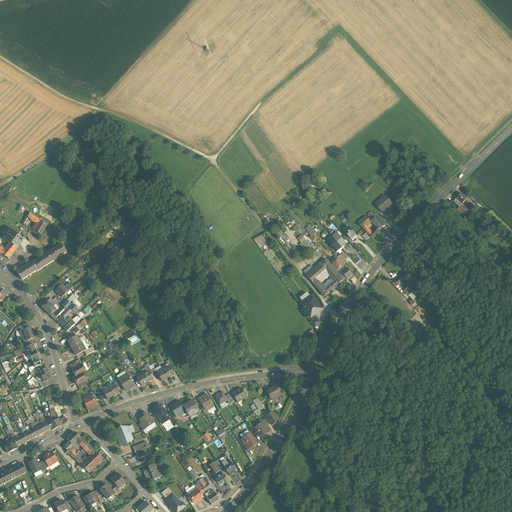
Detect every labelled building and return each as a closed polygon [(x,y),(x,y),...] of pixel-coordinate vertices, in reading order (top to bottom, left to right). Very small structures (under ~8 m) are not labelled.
[(365,190),(367,191),(373,184),(372,183),(368,187),(367,187),(365,190)] [(465,196),(464,197),(462,194),(454,202),(459,207),(467,200),(465,198),(466,197),(465,196)] [(385,196),(376,205),(382,212),(388,207),(387,207),(392,203),(385,196)] [(459,207),(457,210),(465,218),(473,210),(477,214),(479,212),(467,200),(459,207)] [(372,233),(366,226),(372,221),(377,216),(375,214),(374,216),(371,212),(359,223),(370,236),(372,233)] [(30,213),(28,217),(38,224),(40,221),(41,219),(30,213)] [(385,225),(377,216),(372,221),(377,227),(379,230),(380,229),(385,225)] [(295,233),(298,231),(301,234),(304,232),(294,220),(288,224),(295,233)] [(47,226),(40,222),(40,221),(38,224),(34,231),(41,235),(47,226)] [(356,235),(349,227),(344,232),(351,240),(356,235)] [(372,233),(370,236),(372,239),(380,230),(380,229),(379,230),(377,227),(372,233)] [(6,233),(14,239),(18,234),(9,228),(6,233)] [(278,233),(288,249),(292,247),(282,231),(278,233)] [(14,239),(6,233),(2,238),(11,244),(11,243),(14,239)] [(370,237),(366,233),(362,236),(366,241),(370,237)] [(346,244),(338,234),(333,238),(341,248),(346,244)] [(309,244),(304,237),(299,241),(305,248),(309,244)] [(341,248),(333,238),(328,242),(337,252),(341,248)] [(127,246),(122,241),(115,247),(115,248),(108,254),(113,259),(127,246)] [(0,246),(0,254),(8,259),(17,248),(11,243),(11,244),(9,247),(8,246),(6,248),(2,245),(0,246)] [(61,244),(47,254),(52,262),(66,252),(61,244)] [(265,253),(270,260),(275,256),(271,249),(265,253)] [(47,254),(32,263),(36,270),(37,271),(52,262),(47,254)] [(357,256),(353,260),(357,264),(361,260),(357,256)] [(326,259),(319,265),(320,265),(329,276),(337,286),(338,285),(343,280),(344,280),(326,259)] [(344,265),(339,259),(338,261),(334,261),(334,264),(332,265),(337,271),(340,268),(344,265)] [(31,263),(17,272),(22,280),(36,270),(32,263),(31,263)] [(311,272),(307,276),(313,284),(322,277),(326,273),(320,265),(314,270),(311,272)] [(353,275),(347,268),(343,272),(342,273),(348,280),(353,275)] [(405,280),(400,275),(397,277),(395,278),(396,278),(393,281),(397,285),(399,287),(403,283),(405,280)] [(326,290),(321,283),(324,280),(322,277),(313,284),(324,297),(325,297),(329,293),(337,286),(334,282),(326,290)] [(69,283),(66,286),(64,288),(68,292),(73,287),(69,283)] [(61,285),(55,291),(61,298),(65,295),(68,292),(64,288),(61,285)] [(415,290),(410,285),(408,288),(404,292),(409,296),(415,290)] [(8,294),(3,289),(0,293),(0,294),(4,298),(8,294)] [(322,309),(313,297),(310,297),(307,294),(305,295),(308,298),(303,302),(303,305),(306,308),(304,309),(311,318),(322,309)] [(58,302),(57,303),(59,305),(67,297),(65,295),(61,298),(62,298),(60,300),(58,302)] [(58,311),(55,314),(54,313),(51,316),(56,321),(76,300),(72,296),(62,306),(63,308),(62,309),(59,312),(58,311)] [(52,300),(50,298),(47,301),(53,307),(56,304),(52,300)] [(53,307),(47,301),(42,307),(47,312),(53,307)] [(99,301),(92,307),(94,309),(101,303),(99,301)] [(76,309),(72,305),(69,308),(72,311),(74,314),(77,310),(76,309)] [(53,307),(47,312),(51,316),(54,313),(56,311),(53,307)] [(69,308),(56,321),(61,325),(69,318),(67,316),(72,311),(69,308)] [(77,316),(72,321),(75,324),(84,316),(81,312),(80,313),(77,316)] [(309,321),(315,328),(321,323),(317,317),(313,320),(312,319),(309,321)] [(69,318),(61,325),(64,328),(72,321),(69,318)] [(75,324),(72,321),(64,328),(67,332),(75,324)] [(32,333),(25,336),(27,341),(31,340),(34,338),(32,333)] [(76,336),(68,341),(70,345),(69,345),(70,345),(71,348),(80,343),(76,336)] [(82,342),(71,348),(76,356),(86,350),(82,342)] [(76,362),(70,365),(72,370),(78,367),(76,362)] [(147,364),(144,366),(146,368),(148,372),(151,375),(153,374),(151,370),(147,364)] [(72,370),(76,377),(83,373),(85,372),(82,365),(78,367),(72,370)] [(171,370),(169,367),(163,370),(168,378),(170,376),(171,375),(171,376),(173,374),(171,370)] [(48,374),(46,368),(43,370),(39,371),(42,376),(48,374)] [(157,374),(162,382),(164,380),(165,379),(165,380),(168,378),(163,370),(157,374)] [(148,372),(142,375),(147,383),(150,381),(150,380),(151,381),(153,379),(151,375),(148,372)] [(76,377),(73,378),(77,385),(83,382),(87,380),(83,373),(76,377)] [(48,374),(42,376),(44,382),(50,379),(48,374)] [(126,375),(118,380),(126,391),(134,386),(128,377),(126,374),(126,375)] [(137,379),(136,379),(137,379),(141,387),(143,385),(144,384),(144,385),(147,383),(142,375),(137,379)] [(27,382),(31,386),(36,381),(33,377),(27,382)] [(50,379),(44,382),(40,383),(42,389),(52,384),(50,379)] [(83,382),(77,385),(80,390),(86,387),(83,382)] [(114,385),(108,389),(113,396),(116,395),(116,394),(117,394),(119,393),(117,389),(114,385)] [(276,385),(266,391),(266,392),(272,401),(280,396),(278,392),(280,390),(276,385)] [(103,392),(102,392),(105,396),(107,400),(110,398),(109,398),(110,398),(113,396),(108,389),(103,392)] [(236,392),(235,391),(232,393),(232,394),(237,402),(246,397),(245,396),(242,390),(241,389),(240,389),(236,392)] [(222,392),(214,397),(219,405),(227,401),(225,397),(222,392)] [(213,407),(206,394),(198,399),(204,407),(206,411),(213,407)] [(233,402),(229,394),(225,397),(227,401),(230,405),(233,402)] [(92,397),(86,400),(85,399),(84,400),(83,401),(84,402),(85,403),(88,409),(96,405),(94,401),(92,397)] [(253,400),(258,410),(263,408),(259,398),(253,400)] [(186,405),(183,407),(186,412),(190,417),(193,415),(199,411),(192,401),(186,405)] [(180,402),(170,408),(176,418),(182,414),(182,415),(186,412),(183,407),(180,402)] [(157,407),(155,407),(153,408),(153,410),(156,414),(164,409),(161,406),(157,408),(157,407)] [(156,414),(155,414),(156,415),(161,424),(169,419),(166,414),(164,409),(156,414)] [(59,419),(54,410),(50,411),(51,416),(54,422),(59,419)] [(266,416),(272,426),(276,423),(275,422),(278,420),(272,412),(271,413),(266,416)] [(143,417),(139,420),(142,423),(145,429),(153,423),(148,414),(143,417)] [(59,419),(54,422),(57,428),(62,425),(60,420),(59,419)] [(46,424),(43,425),(46,431),(51,429),(49,424),(48,422),(46,424)] [(52,423),(49,424),(51,429),(52,431),(57,428),(54,422),(52,423)] [(262,423),(255,428),(258,432),(256,433),(260,438),(264,435),(263,434),(266,431),(265,429),(266,428),(265,427),(262,423)] [(40,426),(38,427),(41,434),(46,431),(43,425),(40,426)] [(128,426),(121,427),(120,425),(119,425),(120,428),(114,432),(120,445),(125,445),(126,446),(129,445),(128,444),(133,440),(130,433),(135,432),(132,425),(128,427),(128,426)] [(36,429),(33,430),(37,437),(41,434),(38,427),(36,429)] [(222,429),(216,433),(219,438),(225,434),(222,429)] [(30,431),(28,433),(32,439),(37,437),(33,430),(30,431)] [(74,432),(67,440),(69,442),(63,447),(67,451),(72,446),(76,442),(80,438),(74,432)] [(202,435),(205,442),(211,439),(208,432),(202,435)] [(26,434),(23,435),(27,442),(32,439),(28,433),(26,434)] [(250,434),(243,438),(249,448),(256,444),(250,434)] [(21,436),(18,438),(22,444),(27,442),(23,435),(21,436)] [(16,439),(14,440),(15,442),(17,447),(22,444),(18,438),(16,439)] [(95,453),(80,438),(76,442),(91,456),(95,453)] [(249,448),(243,438),(241,440),(247,449),(249,448)] [(12,443),(10,444),(13,451),(18,448),(17,447),(15,442),(12,443)] [(146,442),(134,448),(134,447),(133,448),(138,459),(151,454),(147,442),(146,442)] [(7,446),(5,447),(8,453),(13,451),(10,444),(7,446)] [(82,456),(72,446),(67,451),(66,451),(76,461),(80,458),(82,456)] [(48,454),(46,456),(43,458),(44,459),(49,467),(53,464),(52,462),(56,460),(52,453),(49,455),(48,454)] [(85,463),(81,466),(85,470),(88,473),(102,459),(95,453),(91,456),(85,463)] [(85,463),(80,458),(76,461),(80,464),(81,466),(85,463)] [(36,460),(29,464),(34,474),(41,470),(38,464),(36,460)] [(230,460),(223,465),(224,467),(228,474),(235,470),(230,460)] [(42,462),(38,464),(41,470),(42,472),(46,470),(46,469),(42,462)] [(5,473),(0,475),(0,485),(26,472),(22,464),(19,465),(19,466),(7,472),(7,471),(4,472),(5,473)] [(149,470),(143,472),(147,481),(161,476),(156,464),(148,467),(149,470)] [(220,471),(213,476),(214,478),(217,482),(217,483),(221,480),(224,478),(220,471)] [(124,480),(118,474),(111,480),(117,487),(118,489),(126,483),(124,480)] [(205,484),(202,479),(198,482),(196,483),(197,484),(203,493),(206,490),(211,487),(207,482),(205,484)] [(197,484),(194,486),(197,490),(201,495),(204,493),(203,493),(197,484)] [(112,491),(106,485),(99,490),(104,497),(107,500),(114,494),(112,491)] [(194,486),(185,491),(188,496),(197,490),(194,486)] [(167,489),(161,494),(166,499),(172,494),(167,489)] [(188,496),(194,504),(203,498),(201,495),(197,490),(188,496)] [(210,495),(206,497),(212,505),(219,500),(214,492),(210,495)] [(97,498),(93,493),(85,498),(91,506),(98,501),(97,498)] [(166,499),(165,500),(169,505),(169,506),(175,511),(178,511),(185,506),(182,502),(180,503),(172,494),(166,499)] [(84,507),(77,496),(69,501),(76,511),(77,511),(80,510),(84,507)] [(62,500),(54,504),(58,511),(57,511),(59,511),(66,509),(63,503),(62,500)] [(152,508),(146,501),(137,508),(141,511),(148,511),(149,511),(149,510),(152,508)]
